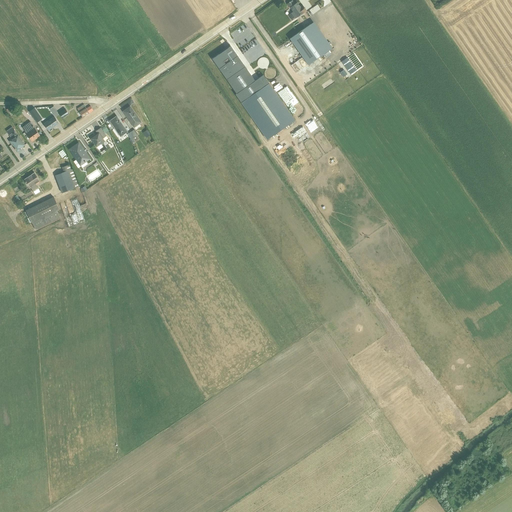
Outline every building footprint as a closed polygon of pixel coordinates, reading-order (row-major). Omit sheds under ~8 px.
[(289,3),(287,4),(290,8),(291,8),(293,12),(291,13),(295,18),(307,11),(303,5),(300,7),(297,3),(295,4),(292,0),(290,2),(290,1),(289,2),(289,3)] [(310,14),(318,8),(315,4),(307,9),(310,14)] [(314,22),(290,39),(308,65),(332,48),(314,22)] [(228,48),(213,59),(270,141),(298,120),(261,70),(253,76),(233,48),(230,50),(228,48)] [(294,71),(300,68),(295,61),(289,64),(294,71)] [(84,104),(77,108),(83,117),(93,111),(91,106),(86,108),(84,104)] [(130,107),(123,112),(134,127),(141,123),(130,107)] [(34,108),(29,111),(37,123),(42,119),(34,108)] [(66,109),(59,114),(62,118),(69,114),(66,109)] [(117,116),(110,121),(121,137),(128,132),(117,116)] [(54,117),(44,124),(49,132),(54,129),(53,127),(59,123),(54,117)] [(30,121),(25,125),(27,129),(25,131),(32,141),(40,136),(30,121)] [(13,132),(9,135),(12,139),(9,141),(16,150),(17,152),(21,149),(20,148),(25,145),(13,128),(11,129),(13,132)] [(97,147),(101,144),(105,141),(103,138),(106,136),(101,128),(96,131),(98,134),(91,139),(97,147)] [(79,143),(70,149),(82,168),(88,164),(86,162),(90,159),(79,143)] [(276,155),(285,148),(283,144),(273,151),(276,155)] [(64,172),(55,175),(62,193),(80,186),(73,169),(71,169),(69,165),(62,167),(64,172)] [(33,191),(38,188),(35,184),(40,181),(35,173),(24,180),(27,183),(26,183),(28,186),(28,185),(30,188),(31,188),(33,191)] [(53,197),(26,210),(32,223),(35,229),(60,217),(57,211),(59,209),(53,197)]
